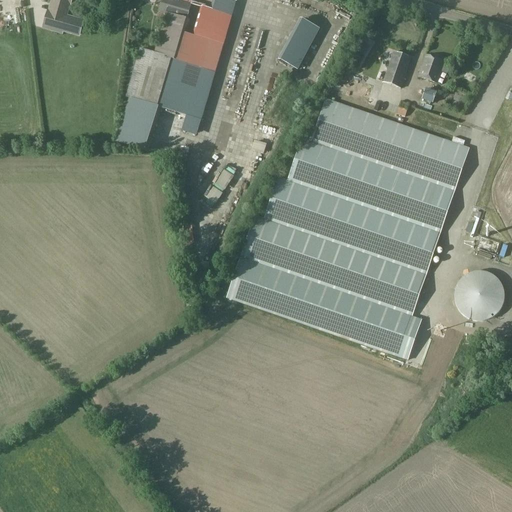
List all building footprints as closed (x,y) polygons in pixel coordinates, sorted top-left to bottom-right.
[(50,0),(42,30),(62,36),(72,0),(50,0)] [(161,0),(158,12),(158,13),(165,15),(166,13),(168,14),(172,0),(177,0),(181,1),(180,0),(161,0)] [(182,1),(177,0),(172,0),(168,14),(187,19),(191,4),(190,4),(182,1)] [(201,7),(192,36),(210,41),(223,45),(231,18),(230,18),(235,2),(229,0),(215,0),(212,11),(201,7)] [(154,51),(153,54),(153,55),(170,60),(179,32),(186,34),(190,21),(187,19),(168,14),(166,13),(165,15),(162,24),(154,51)] [(158,13),(155,22),(162,24),(165,15),(158,13)] [(236,32),(249,36),(252,27),(239,23),(236,32)] [(158,103),(157,105),(166,108),(201,119),(223,45),(210,41),(192,36),(186,34),(179,32),(170,60),(158,103)] [(229,77),(240,80),(252,40),(245,38),(238,59),(234,58),(229,77)] [(128,47),(123,96),(129,98),(129,100),(139,103),(139,100),(153,55),(153,54),(128,47)] [(394,53),(390,63),(407,68),(411,59),(394,53)] [(153,55),(139,100),(157,105),(158,103),(170,60),(153,55),(153,54),(153,55)] [(353,54),(348,62),(355,66),(360,58),(353,54)] [(449,66),(443,64),(444,62),(425,55),(418,77),(436,83),(440,72),(447,74),(449,66)] [(400,89),(407,68),(390,63),(383,83),(400,89)] [(425,89),(421,100),(433,104),(437,93),(425,89)] [(312,145),(454,193),(468,150),(327,102),(312,145)] [(401,102),(397,114),(405,117),(409,104),(401,102)] [(426,116),(424,120),(432,124),(434,119),(426,116)] [(206,158),(211,147),(201,142),(196,154),(206,158)] [(454,193),(312,145),(301,142),(288,182),(280,179),(265,221),(256,218),(242,260),(412,317),(454,193)] [(205,157),(193,182),(207,189),(212,178),(208,176),(212,169),(216,171),(220,164),(205,157)] [(483,191),(486,182),(479,180),(476,189),(483,191)] [(474,228),(478,213),(468,210),(464,225),(474,228)] [(412,317),(242,260),(228,302),(397,359),(412,317)] [(454,296),(454,297),(455,300),(455,301),(455,303),(455,304),(456,306),(456,307),(457,309),(458,310),(459,311),(460,313),(461,314),(462,315),(463,316),(465,318),(466,318),(468,319),(469,320),(471,321),(473,321),(474,322),(476,322),(478,322),(481,322),(482,322),(484,322),(485,322),(488,321),(491,320),(493,318),(495,317),(498,315),(499,314),(500,312),(500,311),(501,310),(502,308),(503,307),(503,305),(504,303),(504,302),(504,300),(505,298),(505,296),(504,295),(504,293),(504,291),(503,290),(503,288),(502,286),(501,285),(500,284),(500,282),(499,281),(498,280),(497,279),(495,278),(493,276),(491,275),(488,274),(487,273),(484,273),(481,272),(479,272),(478,272),(476,272),(474,273),(473,273),(471,274),(469,274),(468,275),(466,276),(465,277),(463,278),(462,279),(461,280),(460,282),(459,283),(458,285),(457,286),(456,287),(456,289),(455,290),(455,292),(455,293),(455,295),(454,296)]
